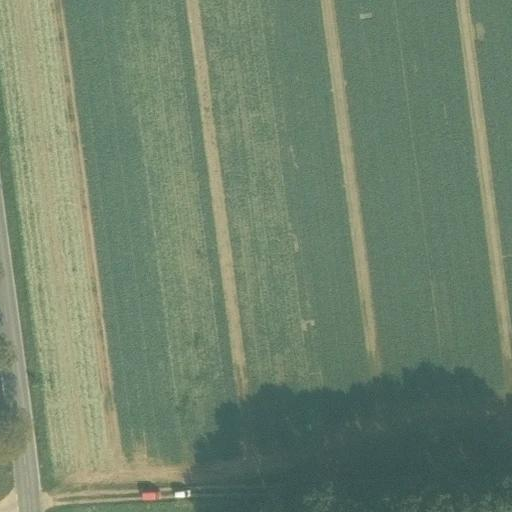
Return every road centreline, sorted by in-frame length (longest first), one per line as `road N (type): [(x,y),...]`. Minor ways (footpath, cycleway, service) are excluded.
road 1 (track): [(29,506),(511,476)]
road 2 (tertiary): [(29,511),(0,286)]
